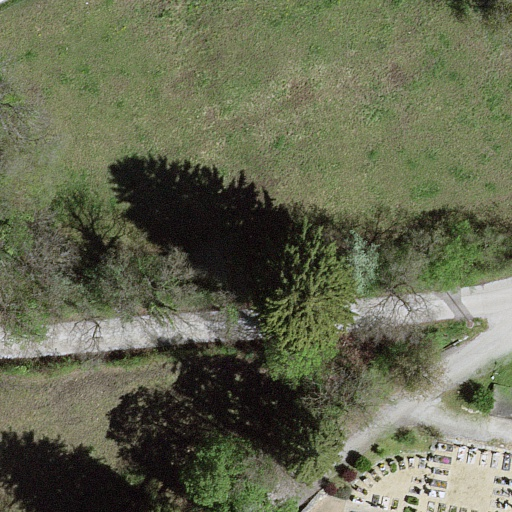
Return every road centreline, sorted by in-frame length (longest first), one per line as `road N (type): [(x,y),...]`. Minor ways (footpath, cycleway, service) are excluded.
road 1 (residential): [(0,343),(352,315),(511,293)]
road 2 (residential): [(287,511),(351,446),(511,323)]
